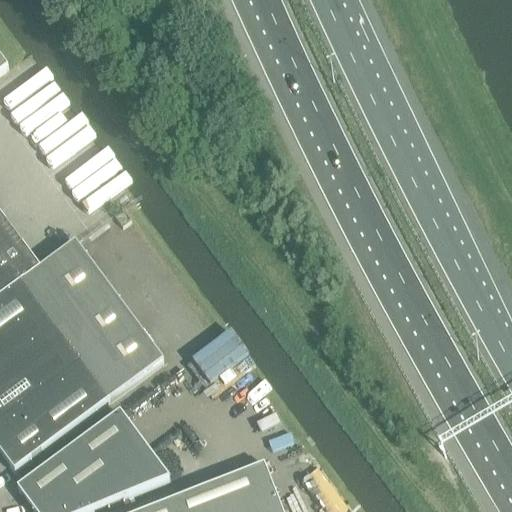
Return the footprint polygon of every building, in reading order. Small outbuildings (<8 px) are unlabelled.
[(0,78),(9,72),(0,60),(0,78)] [(0,304),(24,287),(24,288),(26,287),(25,286),(41,274),(0,218),(0,304)] [(24,287),(0,304),(0,456),(15,477),(112,406),(164,367),(76,248),(41,274),(25,286),(26,287),(24,288),(24,287)] [(105,511),(170,486),(121,419),(18,495),(30,511),(105,511)] [(299,447),(288,452),(291,460),(303,454),(299,447)] [(281,511),(265,471),(161,511),(281,511)]
